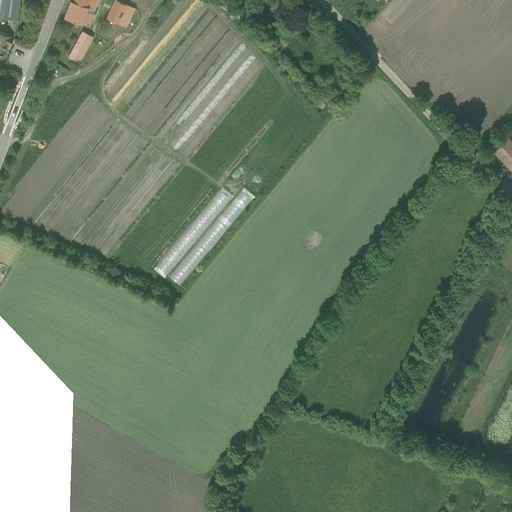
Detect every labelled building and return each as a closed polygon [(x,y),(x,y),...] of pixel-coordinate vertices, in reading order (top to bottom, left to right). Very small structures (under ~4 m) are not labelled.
[(0,0),(0,17),(18,19),(20,0),(0,0)] [(70,0),(64,18),(88,26),(98,0),(70,0)] [(114,0),(106,17),(126,27),(134,9),(114,0)] [(0,58),(3,60),(8,46),(10,46),(13,37),(0,32),(0,58)] [(82,32),(68,57),(78,62),(86,48),(85,48),(87,45),(86,44),(90,37),(82,32)] [(1,89),(9,92),(13,80),(6,78),(1,89)] [(492,150),(511,170),(511,139),(508,135),(492,150)]
